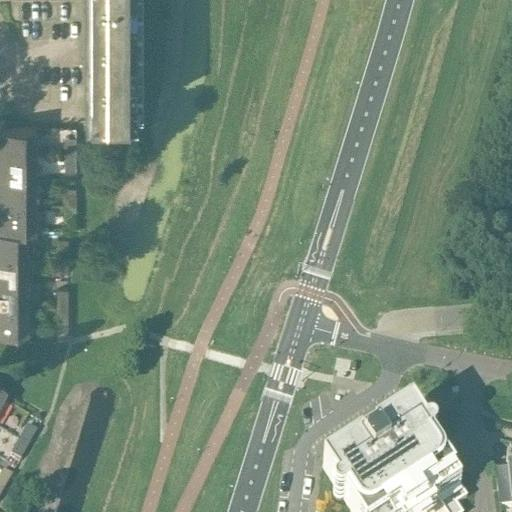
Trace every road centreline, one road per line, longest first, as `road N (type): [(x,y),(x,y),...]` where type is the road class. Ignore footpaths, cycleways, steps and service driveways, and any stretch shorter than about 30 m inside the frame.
road 1 (secondary): [(300,326),(399,0)]
road 2 (residential): [(292,511),(301,446),(390,376),(395,348)]
road 3 (secondary): [(241,511),(300,326)]
road 4 (residential): [(463,363),(483,511)]
road 5 (unclassified): [(395,348),(408,321),(511,313)]
